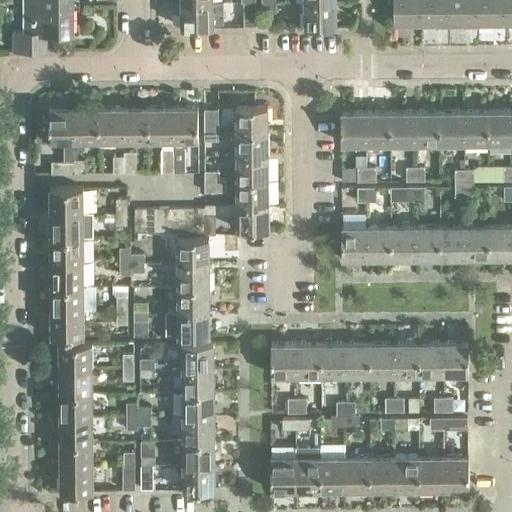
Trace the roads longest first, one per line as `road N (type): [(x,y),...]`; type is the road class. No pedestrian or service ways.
road 1 (residential): [(16,511),(13,71),(133,70)]
road 2 (residential): [(282,316),(282,253),(300,241),(298,69)]
road 3 (unclassified): [(511,67),(298,69)]
road 4 (residential): [(506,511),(505,350),(511,338)]
road 5 (unclassified): [(298,69),(133,70)]
